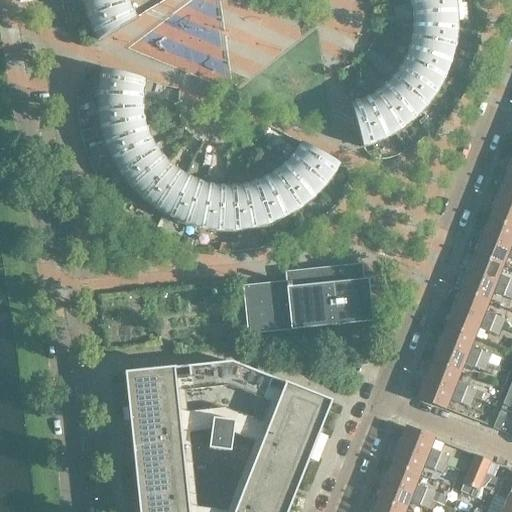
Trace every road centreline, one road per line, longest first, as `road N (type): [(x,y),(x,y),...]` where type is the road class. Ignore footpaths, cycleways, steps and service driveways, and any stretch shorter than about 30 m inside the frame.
road 1 (residential): [(78,511),(4,0)]
road 2 (residential): [(380,400),(511,72)]
road 3 (residential): [(511,456),(380,400)]
